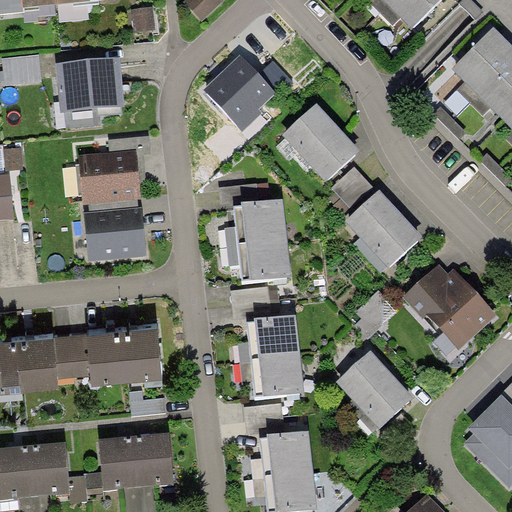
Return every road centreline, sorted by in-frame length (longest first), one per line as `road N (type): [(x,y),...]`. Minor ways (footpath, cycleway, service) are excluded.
road 1 (residential): [(285,0),(362,81),(397,156),(511,277)]
road 2 (residential): [(266,0),(226,25),(175,86),(166,130),(184,270)]
road 3 (residential): [(184,270),(215,511)]
road 4 (residential): [(0,291),(184,270)]
road 5 (residential): [(470,511),(449,490),(434,448),(447,409),(466,390)]
